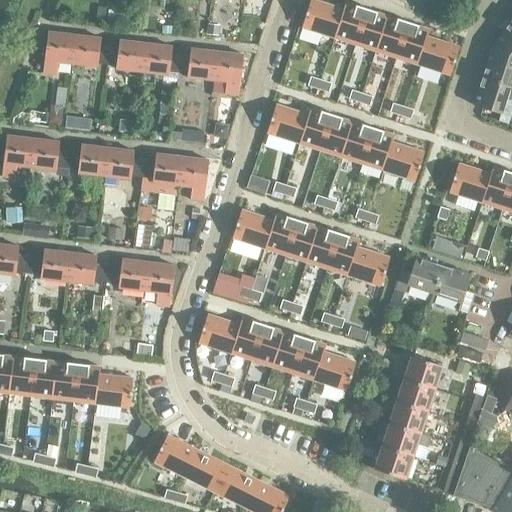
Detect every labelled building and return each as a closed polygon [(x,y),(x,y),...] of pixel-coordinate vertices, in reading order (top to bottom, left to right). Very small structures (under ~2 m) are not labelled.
[(313,0),(310,0),(301,28),(334,39),(344,10),(343,10),(313,0)] [(344,10),(334,39),(355,46),(366,10),(345,3),(343,10),(344,10)] [(98,7),(95,26),(104,27),(107,8),(98,7)] [(108,10),(107,27),(128,29),(130,12),(108,10)] [(366,10),(355,46),(375,52),(387,16),(366,10)] [(387,16),(375,52),(396,59),(408,23),(387,16)] [(511,21),(511,22),(492,48),(511,57),(511,21)] [(408,23),(396,59),(417,66),(426,37),(427,37),(429,30),(408,23)] [(208,24),(207,34),(219,36),(220,25),(208,24)] [(71,64),(75,36),(49,33),(44,73),(56,75),(57,63),(71,64)] [(101,39),(75,36),(71,64),(97,67),(97,64),(107,65),(109,47),(100,46),(101,39)] [(426,37),(417,66),(450,76),(459,47),(427,37),(426,37)] [(142,72),(146,45),(120,42),(119,48),(109,47),(107,65),(117,66),(116,69),(142,72)] [(172,48),(146,45),(142,72),(168,75),(169,72),(178,74),(181,55),(171,54),(172,48)] [(511,57),(492,48),(482,79),(511,88),(511,57)] [(214,81),(217,53),(191,50),(190,56),(181,55),(178,74),(188,75),(188,78),(214,81)] [(242,56),(217,53),(214,81),(228,82),(226,95),(238,96),(242,56)] [(310,78),(308,86),(318,89),(321,81),(310,78)] [(510,118),(511,112),(511,88),(482,79),(473,106),(510,118)] [(321,81),(318,89),(328,92),(331,84),(321,81)] [(352,91),(349,99),(359,103),(362,94),(352,91)] [(362,94),(359,103),(370,106),(372,98),(362,94)] [(393,104),(390,112),(400,116),(403,108),(393,104)] [(51,105),(48,124),(62,125),(64,107),(51,105)] [(276,105),(266,134),(299,145),(309,115),(308,115),(276,105)] [(309,115),(299,145),(320,151),(331,115),(310,108),(308,115),(309,115)] [(403,108),(400,116),(411,119),(413,111),(403,108)] [(159,113),(158,124),(166,125),(168,114),(159,113)] [(331,115),(320,151),(340,158),(352,122),(331,115)] [(66,116),(65,128),(90,131),(91,119),(66,116)] [(120,120),(119,132),(131,133),(132,121),(120,120)] [(352,122),(340,158),(361,165),(372,129),(352,122)] [(215,123),(214,137),(227,138),(229,125),(215,123)] [(372,129),(361,165),(381,171),(391,142),(392,142),(394,135),(372,129)] [(182,130),(180,142),(203,144),(204,132),(182,130)] [(151,132),(150,139),(165,141),(166,134),(151,132)] [(30,168),(33,140),(7,137),(3,177),(15,179),(16,167),(30,168)] [(59,143),(33,140),(30,168),(57,172),(57,168),(67,170),(70,151),(58,150),(59,143)] [(391,142),(381,171),(414,182),(424,153),(392,142),(391,142)] [(104,177),(108,149),(82,146),(81,153),(70,151),(67,170),(79,171),(78,174),(104,177)] [(134,152),(108,149),(104,177),(130,181),(130,177),(142,179),(144,160),(133,159),(134,152)] [(178,187),(182,158),(156,155),(155,161),(144,160),(142,179),(153,180),(152,183),(178,187)] [(208,161),(182,158),(178,187),(192,188),(191,201),(203,202),(208,161)] [(458,164),(449,193),(481,204),(491,174),(490,174),(458,164)] [(491,174),(481,204),(502,210),(511,179),(511,173),(492,167),(490,174),(491,174)] [(249,186),(267,191),(270,179),(252,174),(249,186)] [(511,179),(502,210),(511,213),(511,179)] [(275,183),(273,191),(283,194),(286,186),(275,183)] [(286,186),(283,194),(293,198),(296,189),(286,186)] [(316,196),(314,204),(324,208),(327,199),(316,196)] [(327,199),(324,208),(334,211),(337,203),(327,199)] [(22,207),(6,208),(7,224),(22,223),(22,207)] [(140,207),(138,220),(150,221),(152,209),(140,207)] [(195,207),(194,218),(201,219),(202,208),(195,207)] [(440,208),(437,218),(445,221),(449,210),(440,208)] [(241,210),(232,239),(265,250),(274,221),(273,220),(241,210)] [(358,210),(355,218),(365,221),(368,213),(358,210)] [(274,221),(265,250),(285,256),(297,220),(276,213),(273,220),(274,221)] [(368,213),(365,221),(375,225),(378,216),(368,213)] [(297,220),(285,256),(306,263),(317,227),(297,220)] [(24,223),(23,236),(48,239),(49,226),(24,223)] [(138,225),(135,247),(150,249),(152,227),(138,225)] [(79,226),(78,237),(92,239),(93,228),(79,226)] [(109,227),(107,239),(121,241),(123,229),(109,227)] [(317,227),(306,263),(326,270),(338,234),(317,227)] [(338,234),(326,270),(347,276),(356,247),(357,247),(359,241),(338,234)] [(18,247),(0,245),(0,273),(15,275),(15,272),(28,273),(30,256),(17,254),(18,247)] [(356,247),(347,276),(380,287),(389,258),(357,247),(356,247)] [(478,249),(475,257),(486,261),(488,252),(478,249)] [(67,281),(70,254),(44,251),(43,257),(30,256),(28,273),(41,275),(41,278),(67,281)] [(96,257),(70,254),(67,281),(92,284),(93,281),(106,283),(108,265),(95,263),(96,257)] [(410,274),(401,271),(394,290),(404,293),(407,286),(433,295),(442,267),(415,258),(410,274)] [(141,290),(144,263),(122,260),(122,266),(108,265),(106,283),(120,284),(119,288),(141,290)] [(174,266),(144,263),(141,290),(158,292),(157,305),(169,306),(174,266)] [(470,276),(442,267),(433,295),(460,303),(457,311),(467,314),(474,295),(464,292),(470,276)] [(241,287),(239,296),(249,299),(251,290),(241,287)] [(251,290),(249,299),(259,302),(262,294),(251,290)] [(94,296),(92,311),(103,312),(103,307),(104,297),(104,296),(94,296)] [(282,300),(280,309),(290,312),(293,304),(282,300)] [(293,304),(290,312),(300,315),(303,307),(293,304)] [(324,313),(321,322),(331,325),(334,317),(324,313)] [(207,315),(198,344),(231,354),(240,325),(239,325),(207,315)] [(334,317),(331,325),(341,328),(344,320),(334,317)] [(240,325),(231,354),(251,361),(263,325),(242,318),(239,325),(240,325)] [(263,325),(251,361),(272,368),(283,332),(263,325)] [(361,330),(358,339),(364,341),(367,332),(361,330)] [(44,331),(42,341),(53,343),(54,332),(44,331)] [(283,332),(272,368),(292,374),(304,338),(283,332)] [(304,338),(292,374),(313,381),(322,352),(323,352),(325,345),(304,338)] [(138,343),(136,353),(151,356),(153,346),(138,343)] [(322,352),(313,381),(346,392),(355,362),(323,352),(322,352)] [(0,355),(0,393),(9,394),(14,357),(0,355)] [(14,357),(9,394),(31,397),(35,359),(14,357)] [(411,358),(404,381),(434,390),(441,368),(411,358)] [(35,359),(31,397),(52,399),(56,362),(35,359)] [(56,362),(52,399),(73,402),(78,364),(56,362)] [(459,362),(456,373),(467,376),(470,365),(459,362)] [(78,364),(73,402),(95,405),(99,374),(100,367),(78,364)] [(453,495),(452,501),(476,511),(511,511),(511,365),(503,380),(492,377),(485,399),(481,412),(479,418),(477,422),(472,437),(469,447),(466,456),(460,475),(453,495)] [(214,372),(211,381),(221,384),(224,375),(214,372)] [(99,374),(95,405),(129,409),(133,378),(99,374)] [(224,375),(221,384),(232,387),(234,379),(224,375)] [(434,390),(404,381),(396,403),(427,413),(434,390)] [(221,384),(219,390),(230,393),(232,387),(221,384)] [(255,385),(252,394),(262,397),(265,389),(255,385)] [(265,389),(262,397),(273,400),(275,392),(265,389)] [(252,394),(250,401),(260,404),(262,397),(252,394)] [(296,399),(293,407),(303,410),(306,402),(296,399)] [(306,402),(303,410),(314,414),(316,405),(306,402)] [(419,435),(427,413),(396,403),(389,426),(419,435)] [(141,423),(135,434),(145,439),(151,429),(141,423)] [(419,435),(389,426),(382,448),(412,458),(419,435)] [(167,435),(153,462),(184,478),(198,450),(167,435)] [(5,437),(3,446),(13,448),(15,440),(5,437)] [(412,458),(382,448),(375,470),(405,480),(412,458)] [(198,450),(184,478),(214,493),(228,466),(198,450)] [(35,454),(33,462),(43,465),(45,456),(35,454)] [(438,455),(435,464),(445,468),(448,459),(438,455)] [(45,456),(43,465),(54,467),(56,459),(45,456)] [(77,464),(75,473),(85,475),(87,467),(77,464)] [(228,466),(214,493),(244,508),(258,481),(228,466)] [(87,467),(85,475),(96,478),(98,469),(87,467)] [(258,481),(244,508),(251,511),(281,511),(289,496),(258,481)] [(166,490),(164,499),(174,502),(177,493),(166,490)] [(177,493),(174,502),(185,505),(187,496),(177,493)]
